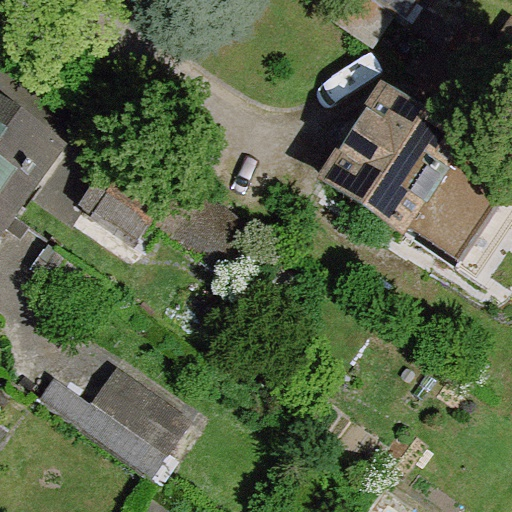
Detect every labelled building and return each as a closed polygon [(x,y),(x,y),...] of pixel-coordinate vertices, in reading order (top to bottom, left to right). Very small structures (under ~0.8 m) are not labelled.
[(365,0),(396,21),(410,0),(365,0)] [(511,98),(511,26),(499,47),(468,29),(460,39),(437,26),(427,42),(447,55),(480,77),(511,98)] [(463,103),(480,77),(447,55),(429,80),(463,103)] [(0,105),(0,208),(10,216),(59,148),(0,105)] [(456,151),(386,106),(332,189),(402,234),(456,151)] [(511,193),(511,188),(456,151),(402,234),(461,273),(511,193)] [(180,191),(129,154),(106,188),(116,194),(96,220),(146,257),(157,240),(149,234),(180,191)] [(0,229),(10,216),(0,208),(0,229)] [(102,284),(56,253),(48,271),(91,301),(102,284)] [(191,427),(122,378),(100,407),(170,456),(191,427)] [(82,433),(96,414),(58,388),(45,407),(82,433)]
